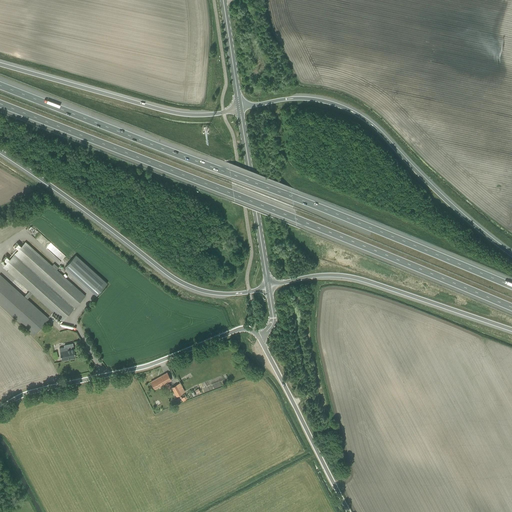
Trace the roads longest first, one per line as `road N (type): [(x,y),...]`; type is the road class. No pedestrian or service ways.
road 1 (motorway): [(0,103),(511,307)]
road 2 (motorway): [(511,286),(0,85)]
road 3 (motorway): [(511,255),(354,112),(302,98),(239,108)]
road 4 (motorway): [(0,152),(188,287),(229,294),(269,288)]
road 5 (unclassified): [(0,404),(23,391),(148,367),(240,328),(259,338)]
road 6 (motorway): [(269,288),(318,276),(353,278),(511,330)]
road 7 (motorway): [(239,108),(177,115),(0,65)]
road 8 (unclassified): [(348,511),(259,338)]
road 9 (secondary): [(239,108),(269,288)]
